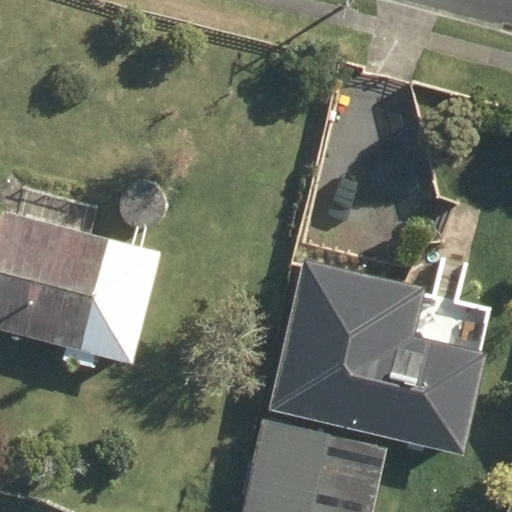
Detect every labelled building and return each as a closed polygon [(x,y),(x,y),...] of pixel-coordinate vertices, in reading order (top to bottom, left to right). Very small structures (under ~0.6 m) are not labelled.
[(355,192),(318,183),(265,413),(461,459),(485,356),(409,338),(420,291),(399,286),(409,245),(384,240),(388,224),(393,201),(355,192)] [(511,204),(499,266),(511,268),(511,204)] [(0,333),(61,350),(57,362),(88,370),(91,358),(128,367),(157,257),(0,215),(0,333)] [(486,389),(482,413),(505,418),(510,394),(486,389)] [(258,425),(238,511),(308,511),(325,440),(258,425)] [(334,441),(319,511),(356,511),(370,449),(334,441)] [(447,495),(443,511),(498,511),(499,511),(478,507),(479,502),(447,495)]
